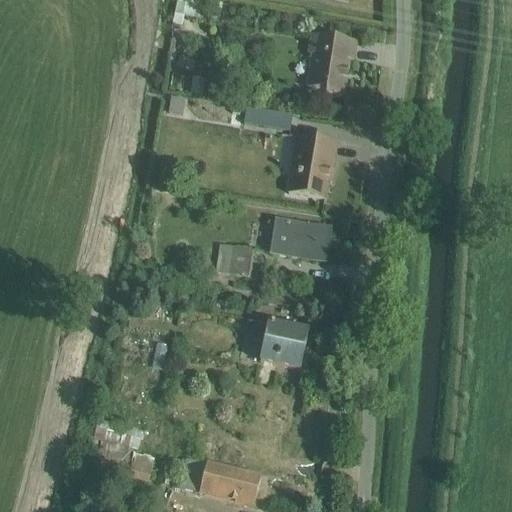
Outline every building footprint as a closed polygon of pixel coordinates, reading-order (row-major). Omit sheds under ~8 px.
[(177,3),(172,26),(182,28),(184,18),(200,21),(202,8),(205,8),(206,5),(181,0),(178,0),(177,3)] [(311,56),(305,92),(343,98),(348,62),(352,62),(355,43),(310,36),(307,55),(311,56)] [(170,99),(168,116),(181,117),(184,101),(170,99)] [(247,110),(243,126),(289,133),(292,118),(247,110)] [(295,138),(287,195),(324,201),(328,173),(332,173),(336,145),(295,138)] [(274,222),(269,256),(325,265),(330,231),(274,222)] [(211,252),(209,269),(215,273),(215,274),(248,280),(253,252),(219,246),(218,249),(216,248),(211,252)] [(178,268),(175,280),(193,284),(196,272),(178,268)] [(267,324),(258,363),(300,372),(308,333),(267,324)] [(92,441),(131,450),(137,452),(140,442),(133,440),(136,431),(97,422),(92,441)] [(131,450),(92,441),(85,471),(124,479),(131,450)] [(135,454),(128,480),(148,484),(152,469),(147,467),(150,457),(143,455),(142,457),(136,456),(136,454),(135,454)] [(180,466),(175,489),(253,508),(260,479),(185,462),(184,467),(180,466)] [(161,463),(156,485),(172,489),(177,467),(161,463)]
